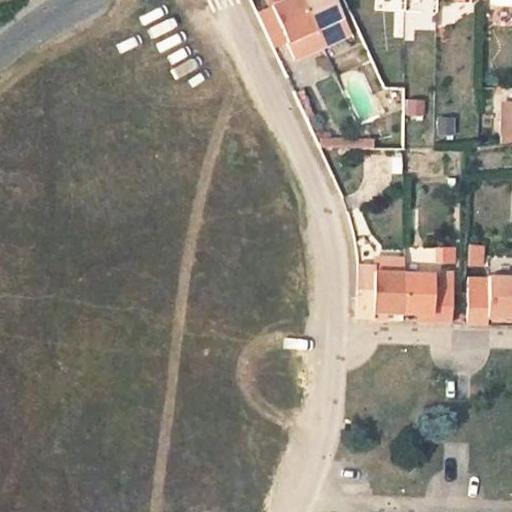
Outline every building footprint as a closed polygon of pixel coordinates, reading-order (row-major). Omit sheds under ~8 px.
[(308,22),(297,0),(277,0),(268,5),(284,35),(308,22)] [(330,0),(297,0),(308,22),(336,9),(330,0)] [(336,9),(308,22),(317,39),(344,25),(336,9)] [(308,22),(284,35),(292,51),(317,39),(308,22)] [(424,115),(424,99),(404,99),(403,115),(424,115)] [(511,147),(511,106),(502,106),(502,149),(511,147)] [(435,116),(436,137),(456,135),(455,115),(435,116)] [(486,251),(468,250),(468,271),(484,271),(486,251)] [(457,269),(456,252),(437,253),(437,269),(457,269)] [(406,277),(406,262),(376,260),(375,267),(377,269),(358,269),(361,292),(364,323),(390,324),(390,317),(407,318),(406,277)] [(456,325),(453,279),(406,277),(407,318),(435,319),(436,325),(456,325)] [(511,321),(511,279),(500,279),(499,296),(478,296),(478,326),(500,326),(500,321),(511,321)]
